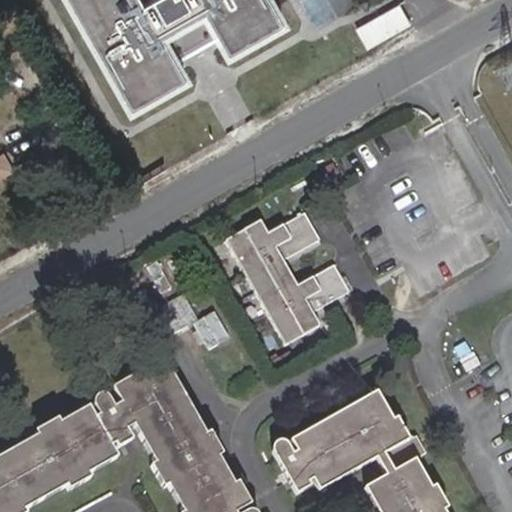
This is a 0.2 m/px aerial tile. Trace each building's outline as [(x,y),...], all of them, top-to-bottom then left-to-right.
[(268,0),(66,0),(133,118),(188,88),(171,57),(214,33),(231,63),(287,32),(268,0)] [(362,22),(370,42),(414,25),(407,5),(362,22)] [(0,175),(9,170),(2,157),(0,158),(0,175)] [(260,223),(228,242),(286,345),(321,326),(315,314),(348,292),(333,266),(299,287),(284,260),(319,239),(304,214),(269,235),(260,223)] [(233,337),(221,310),(202,319),(190,292),(166,303),(179,331),(200,321),(212,347),(233,337)] [(0,511),(26,511),(25,509),(65,487),(68,490),(89,479),(89,474),(118,457),(113,447),(118,444),(120,449),(133,441),(128,432),(135,429),(156,465),(154,468),(164,488),(169,487),(182,511),(252,511),(250,511),(247,511),(245,511),(237,511),(250,504),(237,484),(235,484),(219,457),(222,455),(210,434),(206,433),(167,365),(137,380),(133,378),(114,390),(122,405),(116,409),(111,402),(109,399),(106,398),(103,398),(101,399),(98,400),(95,402),(94,405),(94,408),(99,417),(95,420),(89,409),(61,425),(58,422),(35,434),(37,439),(0,459),(0,511)] [(393,418),(378,393),(292,441),(298,452),(293,454),(286,442),(285,442),(284,442),(281,441),(279,442),(277,443),(275,444),(274,445),(273,447),(273,449),(274,451),(278,460),(299,494),(312,486),(309,483),(314,480),(321,489),(377,459),(386,477),(367,489),(379,511),(445,511),(448,509),(437,489),(432,488),(416,461),(396,471),(384,452),(408,438),(397,418),(393,418)]
